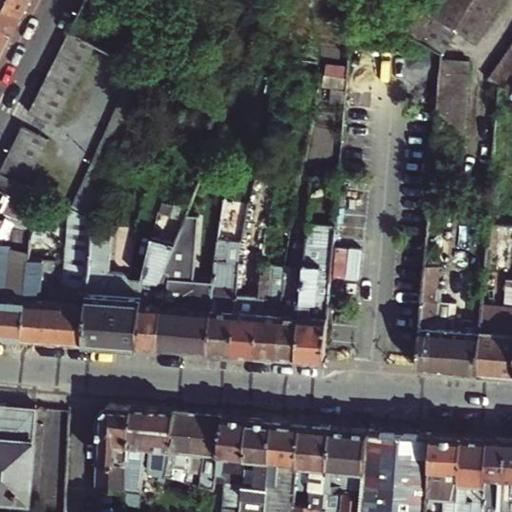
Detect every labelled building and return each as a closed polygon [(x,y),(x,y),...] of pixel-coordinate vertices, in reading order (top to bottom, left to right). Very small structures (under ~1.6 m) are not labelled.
[(0,0),(0,3),(23,15),(29,0),(0,0)] [(457,31),(476,43),(503,0),(443,0),(433,16),(407,0),(406,0),(391,25),(418,40),(442,54),(457,31)] [(0,27),(13,34),(23,15),(0,3),(0,27)] [(0,51),(3,54),(13,34),(0,27),(0,51)] [(30,112),(56,125),(97,43),(71,29),(30,112)] [(511,90),(511,44),(490,79),(511,91),(511,90)] [(433,176),(460,178),(469,61),(442,59),(433,176)] [(99,220),(141,122),(164,75),(138,62),(73,208),(99,220)] [(0,171),(26,185),(49,139),(23,126),(0,171)] [(2,212),(23,222),(39,191),(26,185),(0,171),(0,188),(11,194),(2,212)] [(0,210),(2,212),(11,194),(0,188),(0,210)] [(152,297),(163,272),(188,213),(190,208),(161,201),(144,279),(145,282),(143,296),(152,297)] [(31,254),(33,227),(23,222),(2,212),(0,210),(0,239),(0,240),(24,249),(23,255),(31,254)] [(210,351),(214,308),(216,281),(196,279),(201,214),(188,213),(163,272),(171,273),(170,280),(169,280),(167,304),(165,303),(161,347),(210,351)] [(85,341),(140,345),(143,302),(143,296),(145,282),(144,279),(129,278),(124,273),(109,272),(113,233),(95,231),(93,253),(85,341)] [(9,267),(30,269),(31,258),(31,254),(23,255),(24,249),(0,240),(0,239),(0,334),(3,335),(9,267)] [(236,310),(238,294),(240,262),(224,260),(226,244),(220,243),(219,247),(216,281),(214,308),(236,310)] [(46,338),(85,341),(93,253),(77,251),(74,288),(54,286),(50,286),(46,338)] [(24,336),(46,338),(50,286),(43,285),(44,267),(50,267),(50,271),(55,271),(56,265),(49,264),(49,260),(31,258),(30,269),(24,336)] [(279,356),(298,358),(306,266),(293,265),(290,298),(284,298),(279,356)] [(3,335),(24,336),(30,269),(9,267),(3,335)] [(479,371),(511,373),(511,278),(510,279),(507,306),(489,304),(484,304),(482,329),(479,371)] [(256,354),(279,356),(284,298),(285,284),(262,282),(261,296),(256,354)] [(446,369),(449,327),(450,319),(440,319),(441,300),(440,300),(441,296),(438,296),(439,288),(425,287),(419,367),(446,369)] [(232,352),(256,354),(261,296),(238,294),(236,310),(232,352)] [(140,345),(161,347),(165,303),(143,302),(140,345)] [(210,351),(232,352),(236,310),(214,308),(210,351)] [(446,369),(479,371),(482,329),(455,327),(449,327),(446,369)] [(127,489),(127,466),(133,403),(111,401),(100,411),(97,488),(127,489)] [(0,498),(8,499),(31,501),(38,406),(0,402),(0,498)] [(169,475),(171,459),(176,407),(133,403),(127,466),(127,489),(127,503),(142,504),(146,445),(152,445),(150,469),(162,473),(161,478),(167,480),(169,475)] [(178,466),(192,467),(198,409),(176,407),(171,459),(178,459),(178,466)] [(214,487),(215,478),(224,412),(198,409),(192,467),(189,480),(214,487)] [(241,511),(245,470),(249,415),(224,412),(215,478),(224,479),(222,511),(241,511)] [(266,511),(274,417),(249,415),(245,470),(241,511),(266,511)] [(294,511),(302,420),(274,417),(266,511),(294,511)] [(326,511),(328,486),(332,423),(302,420),(294,511),(326,511)] [(350,467),(365,468),(368,427),(332,423),(328,486),(349,487),(350,467)] [(427,511),(434,432),(368,427),(365,468),(361,511),(427,511)] [(457,511),(463,433),(434,432),(427,511),(457,511)] [(482,511),(489,435),(463,433),(457,511),(482,511)] [(503,511),(509,436),(489,435),(482,511),(503,511)] [(511,511),(511,436),(509,436),(503,511),(511,511)] [(361,511),(365,468),(350,467),(349,487),(328,486),(326,511),(361,511)]
